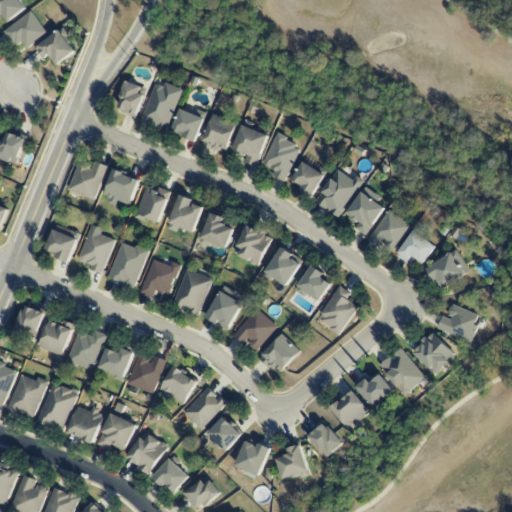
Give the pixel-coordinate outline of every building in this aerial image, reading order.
[(0,0),(0,12),(7,23),(27,9),(20,0),(0,0)] [(26,48),(48,36),(34,13),(4,30),(14,47),(23,42),(26,48)] [(45,60),(50,56),(58,67),(77,52),(60,30),(36,49),(45,60)] [(141,94),(143,87),(128,81),(117,109),(137,116),(145,96),(141,94)] [(183,90),(165,83),(163,87),(155,84),(141,122),(167,132),(183,90)] [(175,129),(186,133),(185,139),(198,143),(206,118),(181,110),(175,129)] [(238,124),(214,115),(203,145),(227,154),(238,124)] [(248,157),(245,162),(257,167),(270,136),(243,125),(233,151),(248,157)] [(26,138),(5,132),(0,153),(0,159),(19,164),(26,138)] [(264,165),(278,171),(275,177),(287,182),(301,146),(276,136),(264,165)] [(108,167),(96,162),(94,165),(81,160),(69,191),(95,201),(108,167)] [(292,185),(315,197),(326,174),(303,162),(292,185)] [(141,180),(114,170),(104,199),(118,204),(119,201),(131,206),(141,180)] [(358,176),(355,181),(338,170),(316,202),(339,218),(365,181),(358,176)] [(170,197),(147,189),(136,219),(148,223),(149,220),(160,224),(170,197)] [(355,228),(365,236),(386,210),(363,192),(346,213),(358,223),(355,228)] [(195,233),(205,206),(181,197),(168,230),(177,233),(179,227),(195,233)] [(0,232),(1,233),(10,209),(0,205),(0,232)] [(412,227),(390,211),(369,238),(391,255),(412,227)] [(202,239),(227,250),(235,229),(223,224),(225,218),(212,213),(202,239)] [(234,253),(258,267),(273,242),(248,227),(234,253)] [(71,262),(79,238),(54,230),(46,254),(71,262)] [(116,240),(90,230),(78,261),(92,266),(91,270),(102,275),(116,240)] [(422,267),(437,247),(415,231),(400,251),(422,267)] [(148,251),(121,243),(110,281),(137,288),(148,251)] [(266,274),(289,287),(304,260),(281,247),(266,274)] [(429,269),(443,290),(467,274),(453,253),(429,269)] [(141,293),(154,298),(157,290),(169,296),(182,266),(173,262),(171,267),(154,260),(141,293)] [(332,284),(322,278),(325,274),(313,266),(299,287),(320,301),(332,284)] [(213,280),(187,270),(174,304),(200,314),(213,280)] [(359,308),(348,300),(352,294),(340,286),(318,319),(341,335),(359,308)] [(207,319),(231,330),(244,302),(220,291),(207,319)] [(472,342),(479,325),(475,324),(479,316),(453,305),(448,319),(443,317),(439,328),(472,342)] [(36,339),(47,314),(26,306),(16,331),(36,339)] [(247,343),(257,352),(279,328),(258,309),(234,337),(244,346),(247,343)] [(53,318),(40,347),(63,358),(76,328),(53,318)] [(93,336),(80,331),(68,361),(94,371),(108,336),(95,331),(93,336)] [(456,355),(432,332),(413,353),(437,375),(456,355)] [(280,375),(302,351),(283,334),(261,358),(280,375)] [(136,353),(123,348),(121,353),(108,348),(99,370),(124,380),(136,353)] [(427,379),(402,349),(381,366),(406,396),(427,379)] [(156,394),(165,360),(153,356),(153,358),(138,354),(129,387),(156,394)] [(0,405),(4,407),(19,371),(0,363),(0,405)] [(199,382),(175,367),(159,392),(183,407),(199,382)] [(49,382),(38,378),(37,381),(22,375),(9,410),(35,420),(49,382)] [(374,409),(395,391),(381,375),(371,383),(368,379),(357,388),(374,409)] [(39,423),(65,432),(78,392),(53,383),(39,423)] [(184,414),(203,431),(227,404),(209,387),(184,414)] [(348,431),(371,415),(355,391),(332,407),(348,431)] [(68,434),(95,443),(106,414),(92,409),(91,412),(78,407),(68,434)] [(127,451),(138,425),(112,414),(99,445),(110,450),(112,445),(127,451)] [(208,435),(228,452),(244,433),(224,417),(208,435)] [(327,458),(344,444),(325,422),(308,436),(327,458)] [(150,475),(169,447),(147,432),(128,460),(150,475)] [(237,469),(262,476),(271,448),(246,440),(237,469)] [(288,449),(289,456),(278,458),(283,479),(309,473),(303,445),(288,449)] [(174,495),(190,477),(171,460),(155,477),(174,495)] [(0,504),(6,507),(19,476),(0,468),(0,504)] [(40,511),(50,490),(37,485),(39,481),(25,476),(11,509),(16,511),(40,511)] [(187,494),(197,511),(222,496),(211,478),(187,494)] [(45,511),(75,511),(81,498),(55,488),(45,511)] [(104,511),(95,502),(85,511),(104,511)]
